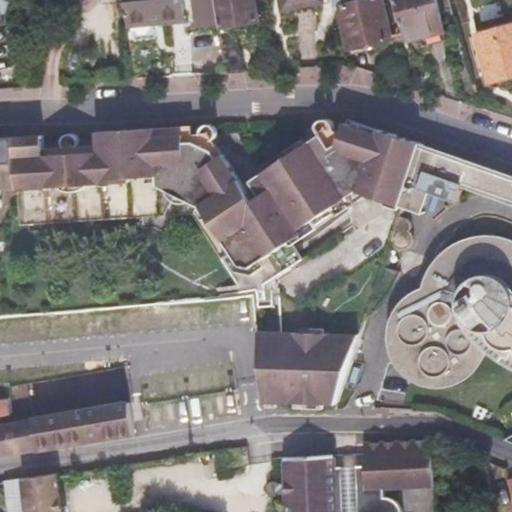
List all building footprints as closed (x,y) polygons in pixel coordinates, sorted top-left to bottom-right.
[(129,0),(132,23),(172,19),(170,0),(129,0)] [(198,0),(202,20),(205,19),(219,18),(215,0),(198,0)] [(215,0),(219,18),(228,72),(245,71),(237,26),(259,21),(255,0),(215,0)] [(280,0),(283,13),(320,6),(318,0),(280,0)] [(331,0),(332,6),(334,5),(336,3),(337,5),(349,47),(393,34),(382,0),(331,0)] [(396,0),(407,40),(443,32),(444,30),(436,0),(396,0)] [(511,78),(511,26),(477,36),(491,84),(511,78)] [(378,133),(381,128),(349,117),(347,123),(378,133)] [(400,205),(422,141),(381,128),(378,133),(347,123),(344,131),(340,130),(340,127),(337,124),(335,123),(331,125),(330,127),(330,131),(258,178),(267,193),(257,199),(217,135),(218,132),(218,129),(216,127),(213,127),(210,127),(209,129),(208,132),(194,133),(157,135),(156,127),(100,131),(100,139),(101,151),(46,154),(45,143),(44,134),(16,136),(20,188),(20,195),(19,200),(21,225),(194,215),(238,284),(238,291),(255,290),(291,267),(279,248),(361,194),(400,207),(400,205)] [(157,135),(194,133),(194,125),(156,127),(157,135)] [(0,188),(20,188),(16,136),(0,137),(0,188)] [(101,151),(100,139),(78,140),(77,138),(73,136),(70,137),(68,139),(67,141),(45,143),(46,154),(101,151)] [(511,171),(422,141),(400,205),(418,211),(425,189),(452,198),(458,181),(511,198),(511,171)] [(405,219),(397,217),(387,244),(393,248),(398,250),(403,248),(407,246),(409,241),(409,235),(405,228),(406,227),(408,225),(407,221),(405,219)] [(461,251),(444,264),(443,268),(442,272),(444,277),(447,279),(442,294),(435,296),(432,299),(430,303),(422,303),(418,305),(416,307),(414,311),(410,312),(401,316),(396,325),(395,331),(396,336),(398,341),(401,344),(402,355),(403,360),(406,365),(409,368),(413,370),(422,372),(426,378),(430,381),(435,383),(440,383),(445,383),(450,381),(456,376),(458,370),(460,369),(464,366),(467,362),(470,361),(476,357),(479,352),(481,345),(495,345),(511,354),(511,248),(497,244),(478,245),(461,251)] [(396,272),(380,266),(362,322),(364,321),(368,319),(375,314),(396,272)] [(257,319),(255,290),(238,291),(134,303),(137,332),(257,319)] [(224,394),(227,414),(265,406),(265,402),(259,333),(257,319),(137,332),(134,303),(4,315),(0,316),(0,397),(9,396),(5,365),(14,364),(17,379),(168,355),(176,391),(200,386),(203,399),(224,394)] [(259,333),(265,402),(335,403),(357,335),(259,333)] [(176,391),(183,423),(227,414),(224,394),(203,399),(200,386),(176,391)] [(132,400),(135,432),(170,425),(163,394),(132,400)] [(0,455),(38,450),(39,450),(34,418),(0,424),(0,413),(11,411),(9,396),(0,397),(0,455)] [(34,418),(39,450),(88,441),(117,436),(135,432),(132,400),(34,418)] [(436,477),(434,436),(366,439),(367,454),(369,494),(369,511),(339,511),(338,455),(337,452),(288,456),(290,511),(410,511),(410,509),(410,505),(408,501),(401,494),(397,491),(388,490),(388,480),(436,477)] [(369,511),(369,494),(367,454),(338,455),(339,511),(369,511)] [(33,475),(7,479),(11,511),(67,511),(61,471),(33,475)]
